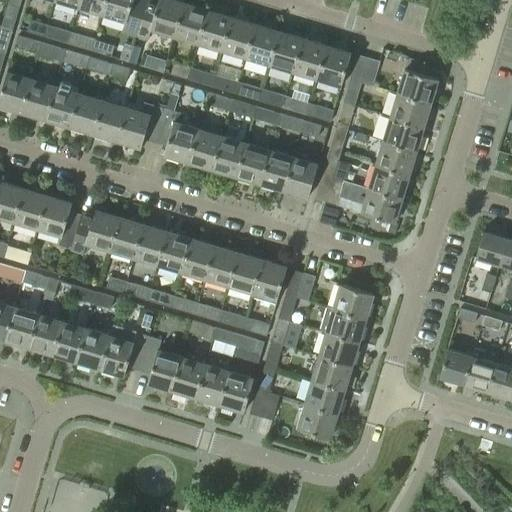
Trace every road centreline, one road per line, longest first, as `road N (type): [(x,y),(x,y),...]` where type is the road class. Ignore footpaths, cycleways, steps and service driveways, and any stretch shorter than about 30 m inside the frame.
road 1 (residential): [(420,272),(0,141)]
road 2 (residential): [(344,471),(317,474),(83,404),(48,411)]
road 3 (residential): [(277,0),(483,61)]
road 4 (residential): [(445,190),(483,61)]
road 5 (residential): [(384,390),(420,272)]
